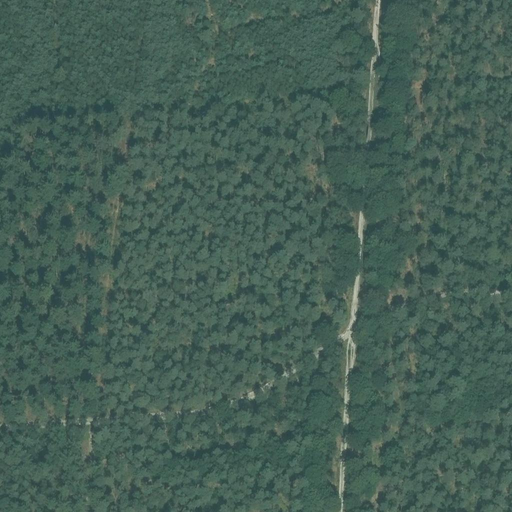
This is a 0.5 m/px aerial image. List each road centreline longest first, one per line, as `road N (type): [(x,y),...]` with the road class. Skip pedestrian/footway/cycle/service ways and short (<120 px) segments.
road 1 (track): [(511,296),(479,291),(419,299),(349,331),(245,396),(174,414),(86,421),(82,511)]
road 2 (track): [(335,511),(373,0)]
